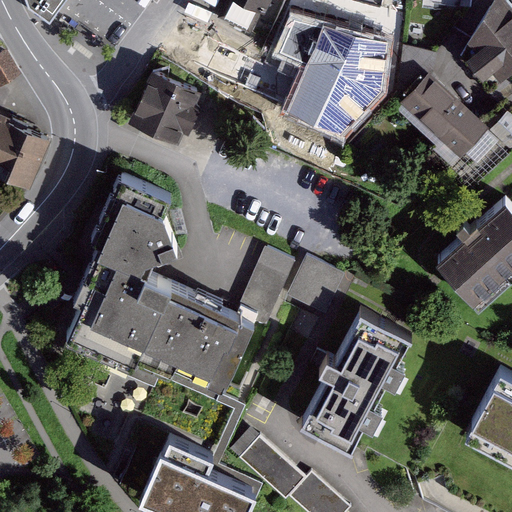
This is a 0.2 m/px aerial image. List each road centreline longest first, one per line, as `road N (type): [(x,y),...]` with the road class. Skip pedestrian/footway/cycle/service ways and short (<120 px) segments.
road 1 (residential): [(0,300),(97,472),(134,511)]
road 2 (tertiary): [(72,113),(71,160),(0,249)]
road 3 (residential): [(72,113),(96,98),(170,0)]
road 4 (tertiary): [(3,0),(72,113)]
